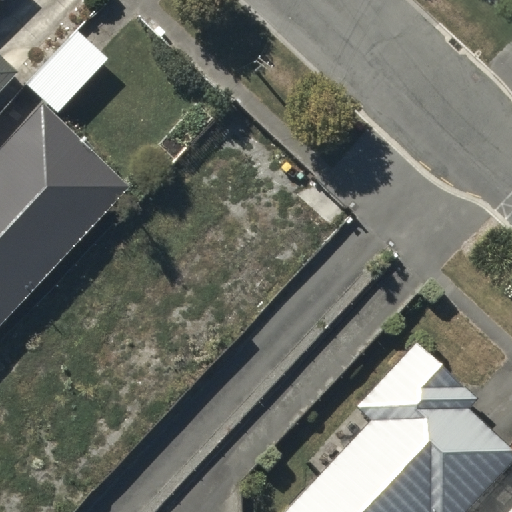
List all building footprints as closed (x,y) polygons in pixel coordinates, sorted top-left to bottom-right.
[(0,0),(0,105),(22,82),(0,61),(0,0)] [(0,330),(127,194),(42,114),(0,159),(0,330)] [(185,284),(239,336),(294,274),(242,224),(185,284)] [(39,453),(76,487),(191,363),(175,348),(184,339),(160,318),(154,325),(93,270),(46,323),(34,313),(0,351),(0,357),(6,363),(0,369),(0,416),(22,436),(9,449),(28,466),(39,453)] [(288,511),(471,511),(511,469),(511,460),(467,419),(476,410),(412,350),(305,463),(321,478),(288,511)]
